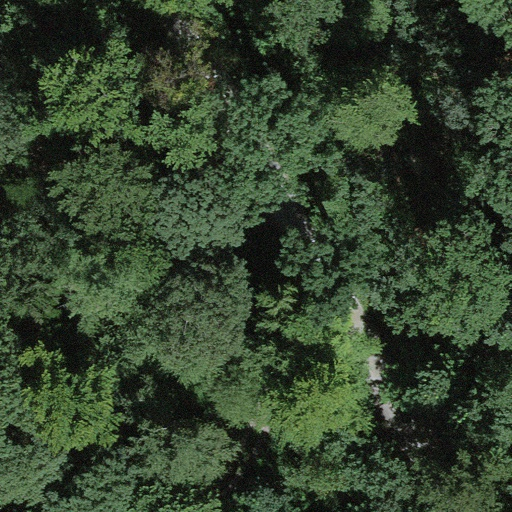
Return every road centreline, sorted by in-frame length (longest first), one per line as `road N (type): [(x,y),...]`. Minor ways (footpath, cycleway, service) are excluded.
road 1 (track): [(455,511),(199,84),(163,0)]
road 2 (track): [(252,172),(270,352),(243,460),(178,511)]
